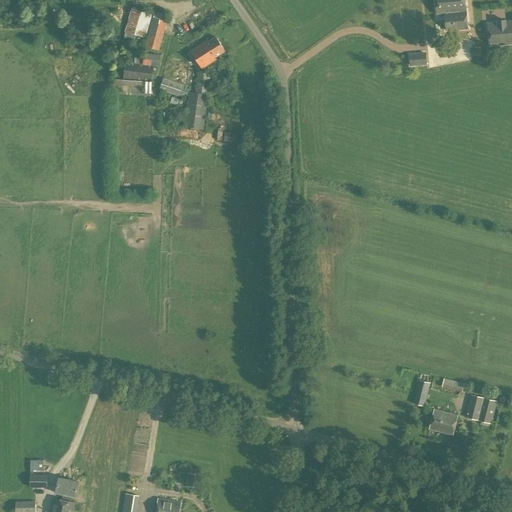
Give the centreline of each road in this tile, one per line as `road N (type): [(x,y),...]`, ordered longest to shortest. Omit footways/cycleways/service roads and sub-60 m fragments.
road 1 (unclassified): [(295,430),(284,87),(235,0)]
road 2 (unclassified): [(295,430),(0,347)]
road 3 (unclassified): [(511,485),(295,430)]
